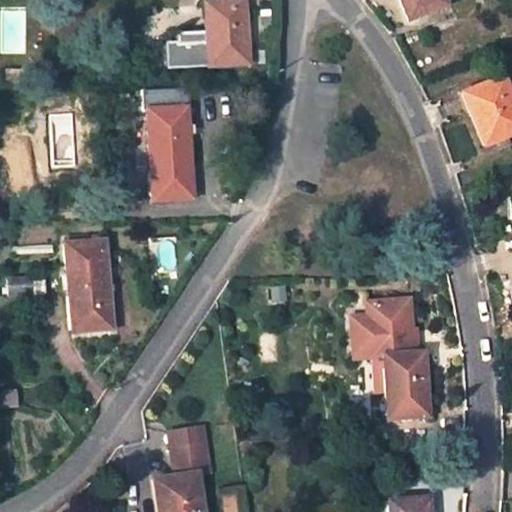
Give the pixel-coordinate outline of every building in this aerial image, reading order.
[(445,4),(443,0),(399,0),(407,19),(445,4)] [(246,63),(242,1),(204,5),(208,66),(246,63)] [(483,144),(511,132),(511,100),(502,76),(461,93),(483,144)] [(190,198),(185,110),(145,112),(151,200),(190,198)] [(63,246),(71,332),(109,329),(101,242),(63,246)] [(425,415),(421,354),(415,354),(415,342),(409,343),(409,334),(411,334),(411,331),(409,300),(365,302),(366,316),(349,317),(350,340),(365,340),(366,356),(382,355),(386,419),(425,415)] [(351,357),(366,356),(365,340),(350,340),(351,357)] [(201,511),(195,473),(205,471),(197,427),(188,429),(192,446),(169,449),(174,477),(151,480),(155,511),(201,511)] [(426,511),(426,499),(386,502),(387,511),(426,511)]
